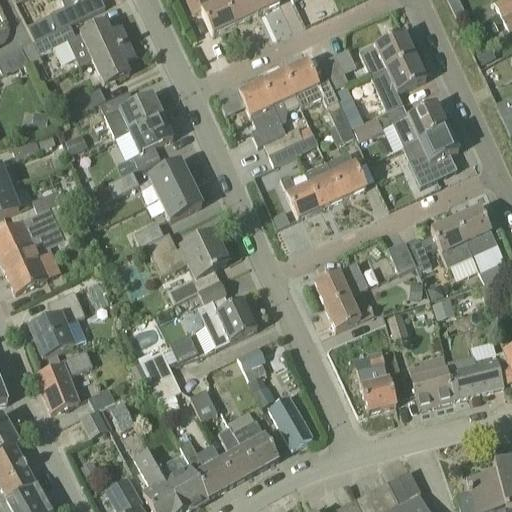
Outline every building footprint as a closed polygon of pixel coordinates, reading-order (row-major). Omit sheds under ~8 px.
[(67,0),(72,9),(91,0),(67,0)] [(210,10),(205,0),(197,0),(186,5),(193,20),(201,16),(211,39),(234,29),(223,4),(210,10)] [(234,29),(257,19),(247,0),(233,0),(223,4),(234,29)] [(247,0),(257,19),(279,8),(275,0),(247,0)] [(500,20),(511,13),(511,0),(506,0),(493,7),(500,20)] [(458,27),(467,22),(457,1),(448,6),(458,27)] [(34,47),(69,30),(73,28),(65,12),(27,31),(34,47)] [(511,13),(500,20),(508,36),(511,34),(511,13)] [(110,38),(105,27),(80,39),(79,38),(74,41),(65,45),(70,55),(77,71),(91,65),(92,66),(128,48),(121,33),(110,38)] [(31,71),(41,66),(38,58),(65,45),(74,41),(69,30),(34,47),(21,53),(28,68),(29,67),(31,71)] [(364,67),(370,82),(414,61),(403,37),(359,57),(364,67)] [(103,91),(129,79),(124,68),(135,63),(128,48),(92,66),(103,91)] [(489,51),(475,58),(481,69),(494,62),(489,51)] [(0,75),(2,80),(28,68),(21,53),(0,62),(0,75)] [(334,95),(347,88),(335,61),(321,67),(334,95)] [(377,97),(381,106),(386,117),(402,110),(397,99),(425,86),(414,61),(370,82),(377,97)] [(283,77),(299,111),(300,113),(322,103),(317,90),(306,66),(283,77)] [(299,111),(283,77),(261,87),(272,112),(282,107),(286,116),(299,111)] [(258,140),(262,149),(284,139),(272,112),(261,87),(238,98),(249,122),(258,140)] [(82,116),(104,105),(99,94),(77,104),(82,116)] [(133,108),(128,98),(99,112),(114,144),(117,143),(129,138),(162,122),(152,100),(133,108)] [(511,101),(496,109),(511,141),(511,140),(511,101)] [(345,124),(350,134),(363,128),(352,105),(339,110),(345,124)] [(337,108),(327,113),(335,129),(345,124),(339,110),(337,108)] [(417,147),(447,133),(435,108),(391,129),(403,153),(417,146),(417,147)] [(34,117),(31,130),(45,133),(48,120),(34,117)] [(129,138),(139,159),(131,163),(136,175),(159,165),(154,153),(172,144),(162,122),(129,138)] [(358,147),(383,136),(377,122),(352,134),(358,147)] [(354,143),(345,124),(335,129),(344,148),(354,143)] [(295,148),(302,144),(298,136),(297,133),(284,139),(262,149),(268,161),(295,148)] [(414,178),(458,157),(447,133),(417,147),(424,162),(409,169),(414,178)] [(16,165),(39,156),(34,144),(11,154),(16,165)] [(297,151),(295,148),(268,161),(273,172),(300,159),(297,151)] [(352,168),(348,158),(325,168),(342,204),(365,194),(353,168),(352,168)] [(125,166),(119,169),(125,181),(136,175),(131,163),(125,166)] [(148,183),(158,205),(190,189),(189,187),(192,186),(187,175),(184,176),(179,167),(148,183)] [(320,214),(342,204),(325,168),(304,178),(309,188),(308,189),(320,214)] [(0,197),(10,194),(0,169),(0,197)] [(132,178),(109,189),(115,202),(138,191),(132,178)] [(294,195),(288,181),(279,185),(297,225),(320,214),(308,189),(294,195)] [(190,189),(158,205),(169,227),(201,212),(197,203),(200,201),(194,190),(191,192),(190,189)] [(107,192),(98,196),(103,207),(112,203),(107,192)] [(0,222),(18,215),(10,194),(0,197),(0,222)] [(48,215),(59,210),(60,209),(55,198),(32,206),(37,220),(48,215)] [(496,251),(490,238),(479,213),(455,224),(472,262),(486,256),(496,251)] [(48,215),(37,220),(38,221),(34,222),(0,236),(0,266),(15,300),(47,285),(35,260),(42,257),(49,254),(63,247),(54,227),(48,215)] [(472,262),(455,224),(430,235),(432,241),(419,247),(423,258),(437,252),(447,274),(472,262)] [(140,253),(145,250),(163,242),(157,229),(133,240),(140,253)] [(198,297),(219,287),(214,277),(216,276),(215,274),(227,269),(212,238),(177,255),(169,239),(163,242),(145,250),(161,283),(188,269),(195,283),(168,297),(174,309),(198,297)] [(415,271),(413,267),(408,256),(407,253),(405,249),(404,246),(387,254),(398,279),(415,271)] [(428,266),(426,262),(425,262),(427,265),(416,270),(415,267),(413,267),(415,271),(418,277),(431,271),(428,266)] [(483,288),(509,280),(504,268),(479,278),(483,288)] [(324,312),(348,301),(366,293),(355,269),(313,288),(324,312)] [(485,310),(511,301),(511,287),(509,280),(483,288),(484,289),(480,291),(485,310)] [(228,312),(224,302),(226,301),(219,287),(198,297),(205,312),(212,309),(218,322),(204,329),(216,353),(229,347),(230,348),(256,336),(242,306),(228,312)] [(432,290),(425,293),(430,306),(443,300),(440,292),(432,290)] [(42,365),(73,352),(64,330),(83,321),(72,296),(46,308),(52,323),(29,333),(42,365)] [(355,316),(348,301),(324,312),(335,337),(373,320),(369,310),(355,316)] [(395,348),(408,343),(400,319),(387,323),(395,348)] [(191,345),(172,354),(178,367),(197,358),(191,345)] [(511,352),(502,356),(495,358),(496,360),(503,390),(511,386),(511,352)] [(237,364),(244,376),(260,368),(265,366),(258,353),(237,364)] [(367,419),(396,411),(381,355),(368,359),(375,388),(360,392),(367,419)] [(50,420),(79,409),(68,381),(91,372),(85,357),(60,367),(62,370),(35,380),(50,420)] [(174,383),(162,357),(152,362),(141,369),(150,388),(152,393),(174,383)] [(418,414),(453,405),(444,367),(442,360),(419,366),(420,371),(408,374),(418,414)] [(453,405),(503,393),(503,390),(496,360),(474,366),(472,360),(444,367),(453,405)] [(260,368),(244,376),(248,385),(259,380),(265,377),(260,368)] [(259,380),(248,385),(254,397),(265,391),(259,380)] [(160,407),(180,396),(174,383),(152,393),(160,407)] [(94,416),(114,406),(107,394),(88,404),(94,416)] [(202,427),(216,419),(205,395),(190,403),(202,427)] [(266,414),(291,456),(311,444),(288,402),(266,414)] [(110,415),(118,434),(131,428),(122,409),(110,415)] [(91,443),(106,436),(97,418),(82,426),(91,443)] [(0,459),(15,452),(18,450),(1,421),(0,421),(0,459)] [(264,440),(255,425),(233,437),(255,478),(278,465),(264,440)] [(234,489),(255,478),(233,437),(231,433),(220,439),(231,458),(221,464),(234,489)] [(210,451),(196,458),(186,439),(175,444),(189,470),(208,504),(234,489),(221,464),(218,465),(210,451)] [(152,451),(145,455),(152,466),(158,463),(152,451)] [(0,511),(36,491),(15,452),(0,459),(0,494),(2,498),(0,499),(0,511)] [(149,511),(177,511),(152,466),(145,455),(131,463),(146,490),(156,485),(159,490),(142,499),(149,511)] [(459,511),(508,511),(511,511),(511,461),(493,467),(495,476),(465,483),(469,497),(456,500),(459,511)] [(192,511),(208,504),(189,470),(169,480),(159,462),(158,463),(152,466),(177,511),(192,511)] [(408,476),(398,482),(408,503),(420,496),(408,476)] [(398,509),(408,503),(398,482),(387,488),(398,509)] [(139,511),(142,510),(127,484),(103,498),(111,511),(139,511)] [(387,488),(376,493),(385,511),(392,511),(398,509),(387,488)] [(46,511),(36,491),(0,511),(46,511)] [(385,511),(376,493),(365,499),(371,511),(385,511)] [(428,511),(420,496),(408,503),(398,509),(392,511),(428,511)] [(371,511),(365,499),(354,505),(357,511),(371,511)]
